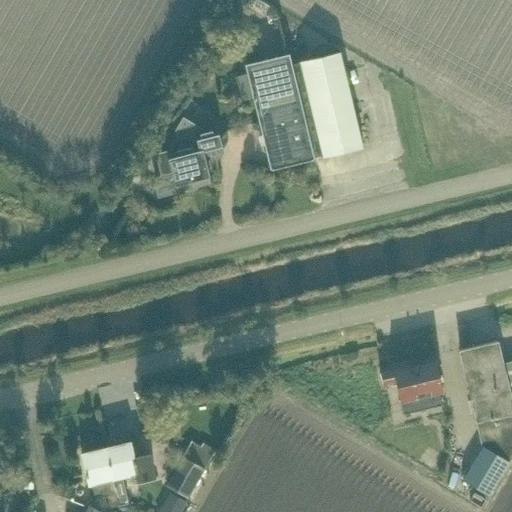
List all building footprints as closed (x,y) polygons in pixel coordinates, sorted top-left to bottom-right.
[(281,13),(288,4),(282,0),(265,0),(264,2),(281,13)] [(287,56),(247,65),(255,98),(253,98),(254,100),(255,100),(272,169),(313,159),(312,158),(322,155),(322,157),(364,147),(341,52),(289,65),(287,56)] [(171,148),(172,152),(154,156),(160,180),(174,176),(178,191),(210,183),(206,170),(211,168),(214,164),(211,152),(219,150),(220,153),(222,153),(216,128),(197,133),(196,130),(198,127),(184,119),(177,130),(179,140),(176,141),(174,143),(172,145),(171,148)] [(248,147),(248,132),(221,133),(221,148),(248,147)] [(497,340),(460,349),(483,447),(463,480),(489,495),(511,455),(511,361),(502,364),(497,340)] [(384,387),(396,384),(403,413),(441,404),(438,392),(442,391),(435,361),(410,367),(409,362),(392,366),(392,368),(380,371),(384,387)] [(132,441),(106,448),(120,504),(131,502),(124,476),(138,473),(140,481),(157,477),(151,453),(136,457),(132,441)] [(111,506),(120,504),(106,448),(80,454),(88,486),(92,485),(95,494),(107,491),(111,506)] [(187,495),(194,481),(202,467),(182,455),(166,483),(187,495)] [(171,492),(159,511),(179,511),(186,500),(171,492)]
